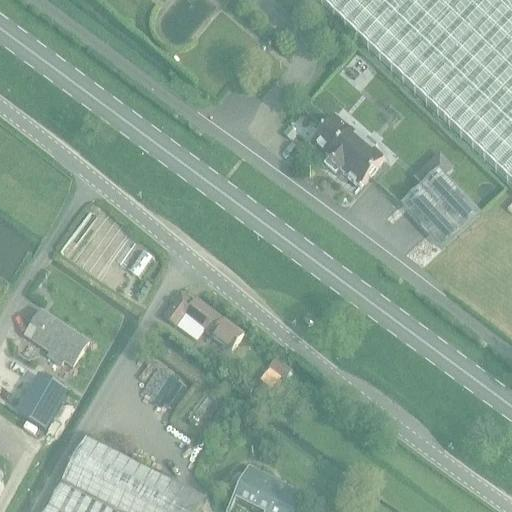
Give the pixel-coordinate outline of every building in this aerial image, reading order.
[(511,0),(311,0),(511,191),(511,0)] [(308,106),(302,113),(323,131),(329,124),(308,106)] [(362,143),(335,118),(329,124),(323,131),(310,146),(327,162),(324,166),(334,175),(338,171),(359,190),(384,162),(372,152),(376,147),(366,138),(362,143)] [(420,188),(401,205),(442,250),(480,215),(447,180),(455,172),(454,171),(439,156),(431,164),(413,180),(420,188)] [(141,252),(127,272),(140,281),(154,262),(141,252)] [(195,343),(203,332),(231,353),(244,337),(196,300),(193,304),(181,295),(163,319),(176,329),(195,343)] [(72,371),(89,347),(40,313),(23,337),(49,355),(46,359),(61,369),(64,365),(72,371)] [(277,361),(269,370),(283,383),(291,373),(277,361)] [(38,378),(15,418),(44,434),(66,394),(38,378)] [(259,382),(251,391),(261,399),(268,390),(259,382)] [(80,453),(62,483),(117,511),(199,511),(205,501),(87,440),(80,453)] [(296,511),(304,499),(250,471),(235,500),(258,511),(296,511)] [(117,511),(62,483),(45,511),(117,511)]
